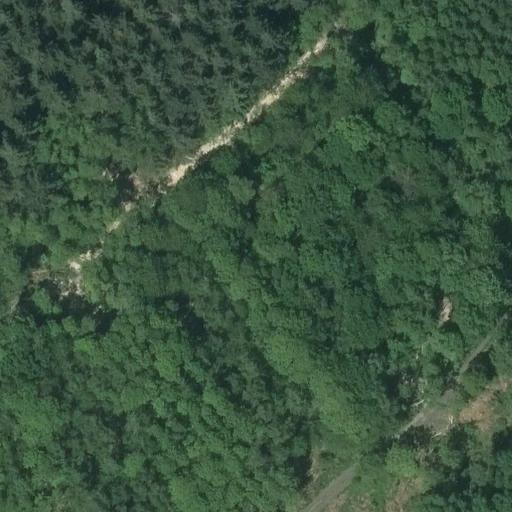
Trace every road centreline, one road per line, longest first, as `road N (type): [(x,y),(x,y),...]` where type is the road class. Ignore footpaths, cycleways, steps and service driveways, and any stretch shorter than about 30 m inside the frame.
road 1 (track): [(0,337),(341,35)]
road 2 (track): [(511,258),(505,226),(341,35)]
road 3 (track): [(336,511),(438,407),(508,324),(511,305)]
